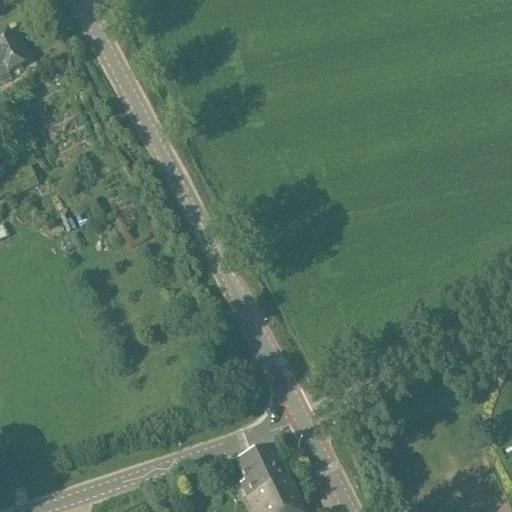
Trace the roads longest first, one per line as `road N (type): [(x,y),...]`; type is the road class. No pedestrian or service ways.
road 1 (tertiary): [(302,423),(79,0)]
road 2 (unclassified): [(83,511),(302,423)]
road 3 (unclassified): [(302,423),(511,332)]
